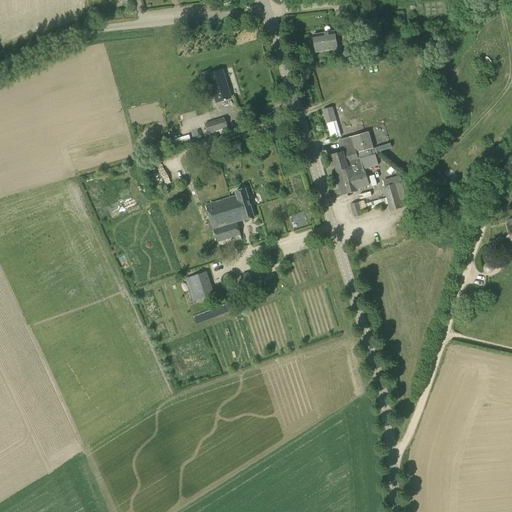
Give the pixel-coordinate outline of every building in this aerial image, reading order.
[(316,52),(338,48),(335,30),(313,34),(316,52)] [(347,47),(355,46),(354,34),(346,35),(347,47)] [(226,83),(222,70),(209,74),(208,71),(200,74),(205,90),(209,88),(209,87),(211,86),(216,102),(230,97),(228,90),(226,90),(224,84),(226,83)] [(332,107),(322,110),(326,124),(327,124),(331,140),(341,137),(332,107)] [(229,132),(225,118),(204,124),(207,134),(216,131),(217,135),(229,132)] [(336,178),(341,195),(357,191),(356,188),(369,184),(364,169),(361,159),(360,159),(360,158),(378,153),(378,152),(376,147),(373,148),(368,131),(339,140),(343,151),(332,154),(334,160),(331,161),(332,165),(335,164),(337,171),(344,169),(346,175),(336,178)] [(390,143),(376,147),(378,152),(391,148),(390,143)] [(375,154),(360,159),(361,159),(364,169),(378,165),(375,154)] [(197,174),(205,196),(224,189),(216,167),(197,174)] [(383,187),(386,198),(389,208),(390,211),(403,208),(400,201),(407,199),(405,194),(406,194),(409,193),(410,192),(409,187),(407,186),(404,187),(404,188),(402,182),(383,187)] [(438,184),(430,193),(443,204),(450,195),(438,184)] [(236,195),(205,205),(217,242),(240,235),(236,223),(254,217),(245,188),(235,192),(236,195)] [(382,210),(389,208),(386,198),(365,204),(364,201),(350,204),(354,218),(362,215),(361,212),(381,206),(382,210)] [(488,274),(489,274),(490,274),(491,273),(492,273),(492,272),(493,271),(494,270),(494,269),(494,268),(494,267),(493,266),(493,265),(492,264),(491,263),(489,263),(488,263),(486,263),(485,264),(484,264),(484,265),(483,267),(483,268),(483,269),(483,271),(484,271),(485,272),(486,273),(488,274)] [(246,290),(253,288),(252,285),(263,282),(260,269),(242,275),(246,290)] [(207,270),(191,275),(199,297),(215,291),(207,270)]
